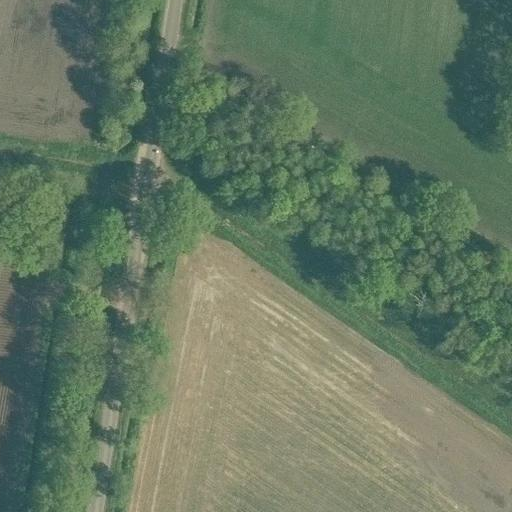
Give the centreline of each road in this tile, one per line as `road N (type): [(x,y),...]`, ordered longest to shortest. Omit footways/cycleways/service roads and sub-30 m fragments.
road 1 (unclassified): [(96,511),(179,0)]
road 2 (track): [(0,167),(147,193)]
